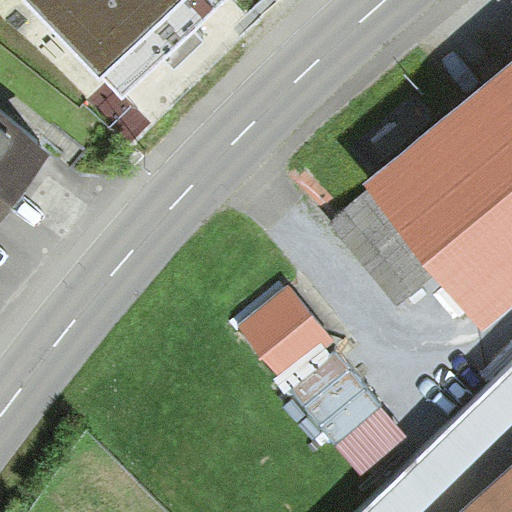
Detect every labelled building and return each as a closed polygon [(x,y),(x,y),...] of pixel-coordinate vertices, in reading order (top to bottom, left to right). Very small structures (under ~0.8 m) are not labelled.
[(50,0),(121,73),(197,0),(50,0)] [(511,53),(356,182),(371,201),(334,231),(403,314),(446,279),(480,320),(511,293),(511,53)] [(0,92),(0,180),(43,126),(0,92)] [(287,276),(235,318),(354,468),(407,427),(287,276)] [(409,511),(511,415),(511,362),(354,511),(409,511)] [(511,511),(511,463),(456,511),(511,511)]
